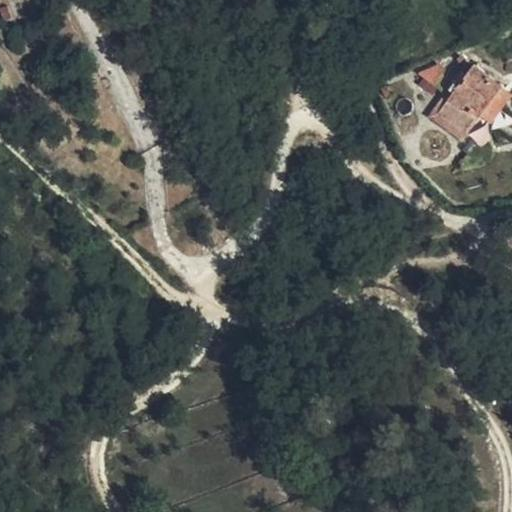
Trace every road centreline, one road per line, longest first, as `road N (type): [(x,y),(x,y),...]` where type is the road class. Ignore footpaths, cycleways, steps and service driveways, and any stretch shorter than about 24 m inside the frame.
road 1 (unclassified): [(207,310),(200,275),(264,228),(301,123),(333,138),(366,177),(423,201)]
road 2 (track): [(230,322),(178,295),(0,134)]
road 3 (unclassified): [(467,234),(465,250),(447,260),(390,266),(303,308),(230,322)]
road 4 (track): [(115,511),(94,457),(109,425),(205,357),(230,322)]
